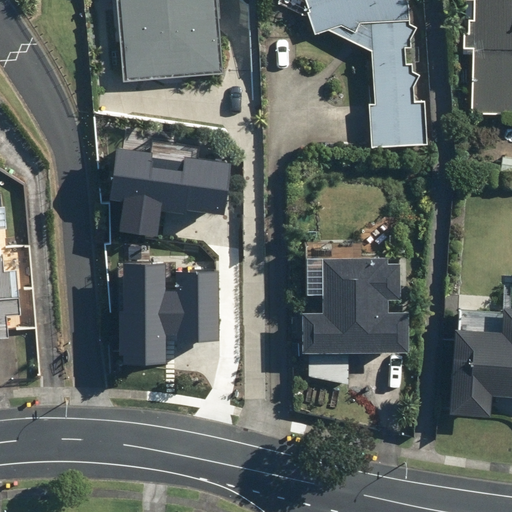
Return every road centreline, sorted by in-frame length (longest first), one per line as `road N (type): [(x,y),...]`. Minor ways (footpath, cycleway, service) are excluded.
road 1 (unknown): [(247,469),(251,42)]
road 2 (residential): [(0,445),(90,440),(335,490)]
road 3 (residential): [(335,490),(453,511)]
